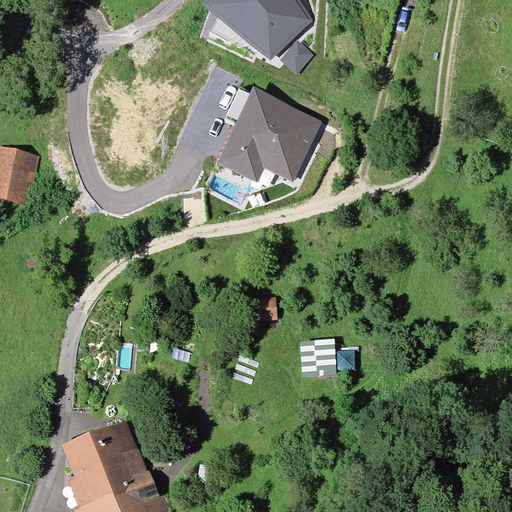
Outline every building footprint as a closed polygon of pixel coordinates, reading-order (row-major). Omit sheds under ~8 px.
[(309,19),(296,0),(211,0),(207,4),(271,56),(309,19)] [(356,0),(387,10),(389,0),(356,0)] [(313,55),(298,42),(282,60),(297,73),(313,55)] [(190,82),(143,62),(106,149),(153,169),(190,82)] [(321,121),(255,89),(220,161),(257,179),(264,165),(293,179),(321,121)] [(0,202),(26,208),(36,159),(0,152),(0,202)] [(249,306),(250,323),(273,320),(272,304),(249,306)] [(362,344),(302,345),(302,378),(363,377),(362,344)] [(167,511),(160,495),(152,498),(143,480),(133,455),(134,454),(124,430),(67,454),(79,481),(69,485),(70,489),(74,488),(81,507),(83,506),(85,511),(167,511)] [(213,472),(201,470),(198,482),(211,485),(213,472)]
